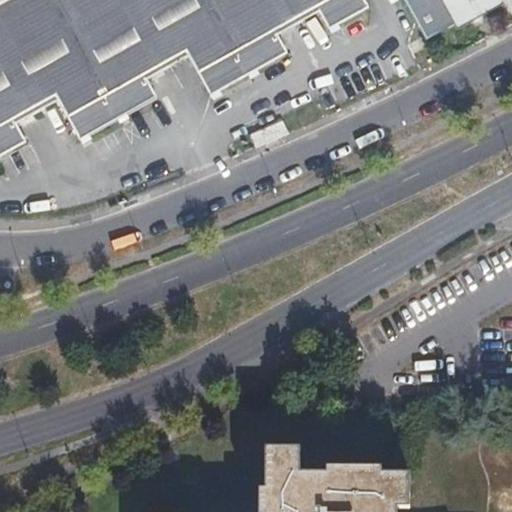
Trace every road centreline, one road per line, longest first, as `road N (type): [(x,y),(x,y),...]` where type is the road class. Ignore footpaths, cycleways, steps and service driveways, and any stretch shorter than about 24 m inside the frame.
road 1 (secondary): [(0,437),(145,392),(511,186)]
road 2 (secondary): [(511,127),(204,268),(0,342)]
road 3 (unknown): [(366,369),(511,281)]
